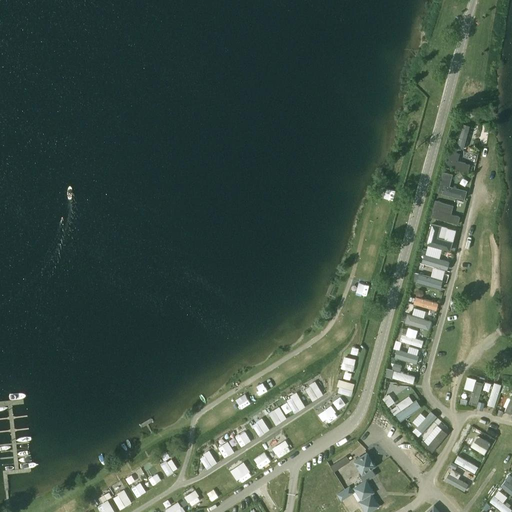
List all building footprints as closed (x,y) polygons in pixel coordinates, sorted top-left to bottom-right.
[(446,166),(469,171),(471,163),(460,160),(462,151),(450,149),(446,166)] [(468,190),(451,185),(454,173),(444,171),(439,192),(466,199),(468,190)] [(393,202),(395,191),(384,190),(383,201),(393,202)] [(436,199),(432,215),(459,223),(461,215),(452,213),(455,204),(436,199)] [(432,275),(419,273),(417,282),(442,287),(446,268),(434,266),(432,275)] [(416,295),(414,304),(438,310),(440,301),(416,295)] [(412,314),(408,312),(405,322),(430,329),(433,320),(424,317),(426,310),(414,307),(412,314)] [(354,370),(356,357),(344,355),(342,368),(354,370)] [(401,365),(394,363),(392,369),(400,371),(401,365)] [(349,388),(352,376),(342,373),(339,386),(349,388)] [(305,387),(313,401),(324,395),(317,381),(305,387)] [(495,406),(503,384),(496,381),(488,404),(495,406)] [(287,397),(294,413),(306,407),(299,392),(287,397)] [(418,398),(414,401),(410,395),(396,404),(401,410),(397,413),(401,419),(423,406),(418,398)] [(331,402),(317,410),(324,420),(337,412),(331,402)] [(281,406),(269,412),(276,424),(288,418),(281,406)] [(433,410),(418,426),(424,431),(439,415),(433,410)] [(260,412),(253,416),(257,422),(253,424),(260,436),(270,430),(260,412)] [(216,413),(206,419),(211,429),(222,424),(216,413)] [(433,435),(443,439),(448,428),(439,424),(433,435)] [(236,436),(241,447),(252,441),(244,425),(237,428),(240,434),(236,436)] [(471,447),(487,455),(493,442),(478,434),(471,447)] [(274,451),(282,446),(277,438),(268,443),(274,451)] [(229,441),(219,446),(224,457),(235,452),(229,441)] [(200,455),(208,469),(218,463),(211,449),(200,455)] [(368,477),(370,479),(376,475),(371,468),(375,466),(367,453),(354,461),(362,473),(359,475),(363,481),(364,480),(368,477)] [(330,466),(334,472),(350,461),(349,454),(330,466)] [(458,455),(455,463),(477,472),(480,464),(458,455)] [(240,457),(227,465),(236,479),(249,471),(240,457)] [(173,458),(162,463),(168,474),(178,469),(173,458)] [(133,480),(128,483),(136,498),(148,492),(139,476),(145,473),(152,487),(164,481),(153,460),(129,473),(133,480)] [(473,481),(476,474),(469,471),(466,478),(473,481)] [(366,480),(353,488),(356,492),(361,500),(358,502),(364,511),(370,511),(379,506),(372,494),(374,493),(366,480)] [(341,501),(353,493),(354,493),(349,486),(337,494),(341,501)] [(113,495),(120,509),(132,503),(125,489),(113,495)] [(191,506),(202,500),(196,489),(185,495),(191,506)] [(499,489),(490,502),(503,511),(510,511),(511,510),(511,507),(504,502),(508,496),(499,489)] [(114,511),(111,500),(99,503),(101,511),(114,511)] [(165,509),(167,511),(184,511),(186,511),(179,500),(165,509)]
